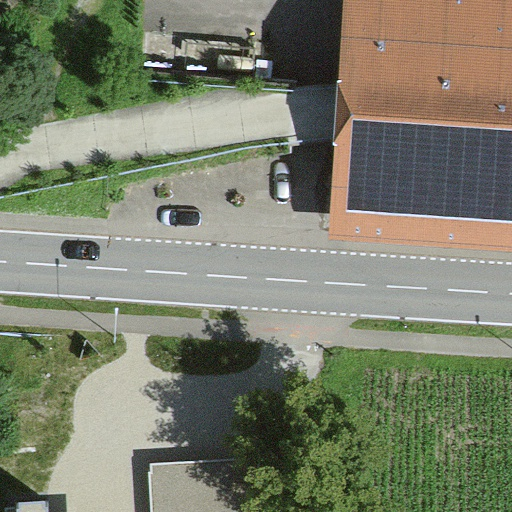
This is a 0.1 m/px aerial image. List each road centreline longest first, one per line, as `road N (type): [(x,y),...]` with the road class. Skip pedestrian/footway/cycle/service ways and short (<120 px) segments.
road 1 (primary): [(0,260),(511,292)]
road 2 (track): [(305,281),(287,511)]
